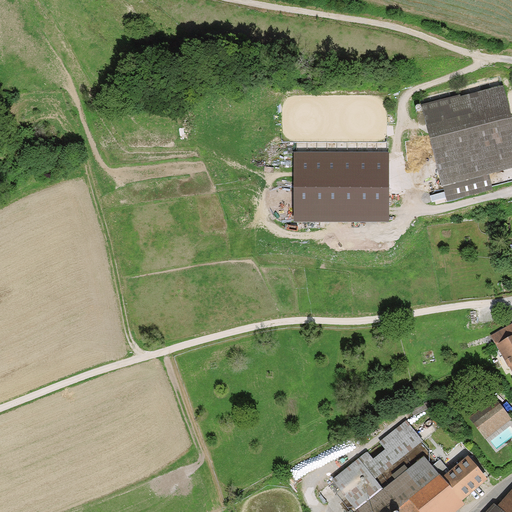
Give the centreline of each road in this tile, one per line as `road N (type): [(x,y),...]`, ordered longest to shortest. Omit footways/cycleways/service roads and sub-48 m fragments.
road 1 (track): [(0,407),(188,342),(281,321),(356,324),(442,311)]
road 2 (track): [(233,0),(392,25),(498,57)]
road 3 (track): [(145,356),(133,347),(81,153)]
